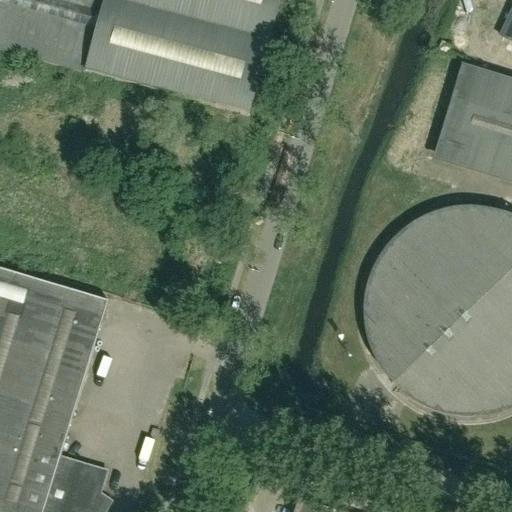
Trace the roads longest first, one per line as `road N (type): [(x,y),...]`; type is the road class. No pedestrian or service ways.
road 1 (unclassified): [(215,424),(338,0)]
road 2 (unclassified): [(511,502),(215,424)]
